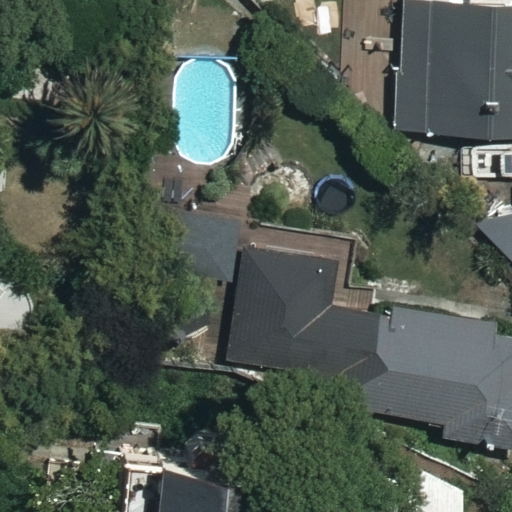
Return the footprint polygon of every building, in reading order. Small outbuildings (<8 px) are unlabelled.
[(395,140),(511,141),(511,6),(397,4),(395,140)] [(237,223),(155,214),(149,269),(231,278),(237,223)] [(242,251),(224,362),(322,377),(318,404),(441,422),(439,434),(511,444),(511,322),(329,294),(333,264),(242,251)] [(257,511),(260,464),(152,457),(148,511),(257,511)] [(465,511),(465,457),(404,458),(404,511),(465,511)] [(397,511),(398,476),(338,474),(337,511),(397,511)]
